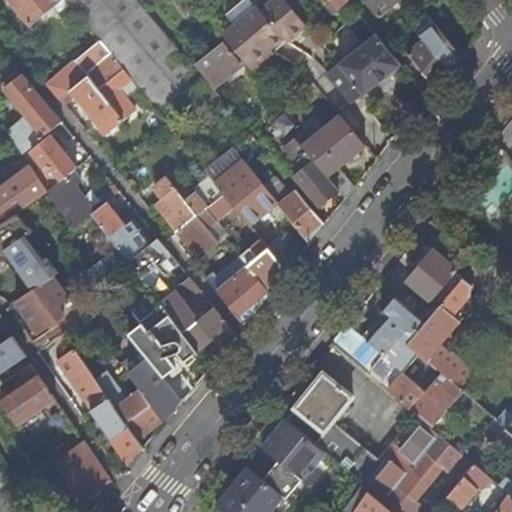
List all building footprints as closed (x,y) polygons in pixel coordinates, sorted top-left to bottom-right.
[(60,0),(6,0),(29,26),(60,0)] [(66,0),(86,23),(100,42),(113,59),(123,71),(130,79),(138,89),(167,124),(182,111),(194,101),(187,92),(201,81),(202,80),(186,60),(187,59),(136,0),(66,0)] [(244,0),(227,15),(235,25),(256,7),(250,0),(244,0)] [(283,38),(286,42),(305,26),(282,0),(272,0),(260,11),(265,18),(283,38)] [(347,1),(345,0),(321,0),(332,13),(347,1)] [(368,0),(365,3),(377,17),(399,0),(416,0),(420,5),(427,0),(368,0)] [(235,25),(222,36),(248,67),(283,38),(265,18),(260,11),(256,7),(235,25)] [(411,26),(420,38),(435,25),(427,15),(411,26)] [(408,55),(435,88),(448,72),(460,57),(435,25),(420,38),(424,42),(408,55)] [(364,96),(401,67),(371,31),(365,35),(369,40),(327,75),(349,101),(360,92),(364,96)] [(248,67),(251,72),(286,42),(283,38),(248,67)] [(100,42),(47,85),(60,101),(71,93),(89,78),(99,90),(123,71),(113,59),(100,42)] [(240,62),(224,43),(196,65),(212,86),(240,62)] [(89,78),(71,93),(104,137),(135,113),(125,100),(117,90),(130,79),(123,71),(99,90),(89,78)] [(61,123),(19,72),(2,86),(27,117),(8,133),(22,154),(61,123)] [(138,89),(130,79),(117,90),(125,100),(138,89)] [(217,99),(201,81),(187,92),(194,101),(202,111),(217,99)] [(290,96),(284,89),(274,97),(280,104),(290,96)] [(194,101),(182,111),(198,130),(210,121),(202,111),(194,101)] [(339,190),(347,199),(355,188),(339,168),(365,146),(341,116),(303,149),(339,190)] [(511,161),(511,119),(492,145),(511,161)] [(47,190),(48,192),(73,172),(77,169),(52,137),(32,153),(44,169),(37,175),(47,190)] [(293,176),(320,207),(339,190),(303,149),(294,138),(283,148),(295,163),(298,160),(304,167),(293,176)] [(251,226),(278,204),(258,179),(236,152),(208,175),(225,195),(236,208),(251,226)] [(499,166),(485,154),(474,167),(488,179),(499,166)] [(0,204),(11,219),(47,190),(37,175),(30,166),(0,190),(0,204)] [(72,229),(92,214),(93,214),(73,186),(79,181),(73,172),(48,192),(72,229)] [(278,204),(309,242),(324,224),(297,191),(291,196),(277,177),(269,183),(263,175),(258,179),(278,204)] [(157,205),(177,233),(207,209),(209,208),(196,193),(190,197),(186,193),(182,197),(167,179),(154,190),(163,200),(157,205)] [(207,209),(217,222),(236,208),(225,195),(209,208),(207,209)] [(92,214),(110,238),(126,226),(121,220),(107,202),(93,214),(92,214)] [(55,277),(11,219),(0,204),(0,242),(33,292),(55,277)] [(207,209),(177,233),(187,246),(198,260),(228,236),(217,222),(207,209)] [(121,220),(126,226),(129,224),(134,219),(139,216),(134,210),(121,220)] [(134,219),(129,224),(141,240),(147,235),(134,219)] [(126,226),(110,238),(129,262),(147,248),(141,240),(129,224),(126,226)] [(141,240),(147,248),(153,243),(147,235),(141,240)] [(129,262),(143,279),(163,263),(171,256),(169,253),(158,239),(153,243),(147,248),(129,262)] [(268,247),(287,271),(295,260),(277,239),(268,247)] [(249,265),(248,267),(269,294),(275,286),(287,271),(268,247),(262,240),(243,256),(249,265)] [(457,272),(432,251),(408,280),(432,300),(447,283),(457,272)] [(217,277),(213,273),(206,279),(245,325),(269,294),(248,267),(249,265),(243,256),(242,255),(217,277)] [(171,256),(163,263),(173,275),(181,268),(171,256)] [(447,283),(454,290),(464,278),(457,272),(447,283)] [(55,277),(33,292),(17,302),(31,321),(35,327),(44,321),(47,326),(59,319),(52,309),(70,297),(55,277)] [(198,351),(230,326),(215,308),(199,320),(185,303),(200,291),(190,278),(160,302),(166,309),(194,347),(196,349),(198,351)] [(454,290),(441,305),(459,321),(475,310),(474,308),(472,303),(472,295),(473,285),(464,278),(454,290)] [(368,342),(383,355),(396,365),(402,371),(418,353),(408,344),(425,324),(393,298),(381,313),(388,318),(368,342)] [(408,344),(418,353),(426,360),(438,346),(459,321),(441,305),(425,324),(408,344)] [(161,376),(196,349),(194,347),(166,309),(143,326),(145,327),(132,338),(157,371),(161,376)] [(44,321),(35,327),(38,332),(47,326),(44,321)] [(368,342),(347,325),(335,340),(370,370),(383,355),(368,342)] [(145,327),(143,326),(130,336),(132,338),(145,327)] [(511,328),(503,339),(511,346),(511,328)] [(64,335),(56,341),(66,356),(60,361),(77,386),(94,410),(109,400),(108,398),(98,384),(64,335)] [(0,374),(26,357),(13,338),(1,346),(0,346),(0,374)] [(441,372),(460,389),(474,372),(451,352),(449,355),(438,346),(426,360),(441,372)] [(394,366),(383,356),(377,364),(388,373),(394,366)] [(32,364),(21,372),(28,383),(39,375),(32,364)] [(394,383),(387,391),(409,409),(425,391),(403,373),(404,372),(402,371),(396,365),(387,376),(394,383)] [(165,423),(182,403),(165,381),(161,376),(157,371),(137,385),(141,390),(163,421),(165,423)] [(419,417),(430,427),(462,390),(460,389),(441,372),(425,391),(409,409),(419,417)] [(291,413),(286,420),(310,440),(323,452),(361,484),(362,485),(368,478),(378,467),(328,427),(353,398),(324,373),(291,413)] [(19,427),(57,401),(39,375),(28,383),(1,402),(19,427)] [(110,375),(98,384),(108,398),(120,389),(110,375)] [(108,398),(109,400),(115,408),(127,399),(120,389),(108,398)] [(153,428),(163,421),(141,390),(127,399),(115,408),(137,440),(149,431),(153,428)] [(129,465),(143,449),(137,440),(115,408),(109,400),(94,410),(92,411),(119,450),(126,460),(129,465)] [(291,413),(282,405),(277,412),(286,420),(291,413)] [(504,410),(496,420),(507,429),(511,423),(511,411),(509,414),(504,410)] [(50,420),(62,438),(76,429),(64,411),(50,420)] [(430,511),(419,502),(445,471),(459,484),(475,465),(462,453),(455,448),(430,427),(419,417),(378,467),(368,478),(376,485),(370,492),(393,511),(430,511)] [(310,440),(286,420),(263,448),(279,462),(265,479),(284,495),(286,497),(323,452),(310,440)] [(66,456),(85,442),(76,429),(62,438),(57,442),(66,456)] [(500,484),(511,494),(511,433),(507,429),(496,441),(511,455),(511,481),(506,477),(500,484)] [(55,463),(81,502),(111,480),(85,442),(66,456),(55,463)] [(455,448),(462,453),(465,449),(459,443),(455,448)] [(121,463),(126,460),(119,450),(114,453),(121,463)] [(447,498),(460,509),(478,488),(484,488),(492,479),(475,465),(459,484),(447,498)] [(226,511),(271,511),(272,509),(284,495),(265,479),(249,466),(217,505),(226,511)] [(362,485),(370,492),(376,485),(368,478),(362,485)] [(393,511),(370,492),(362,485),(361,484),(343,509),(346,511),(393,511)] [(503,504),(496,511),(511,511),(511,494),(500,484),(499,485),(492,493),(503,504)]
